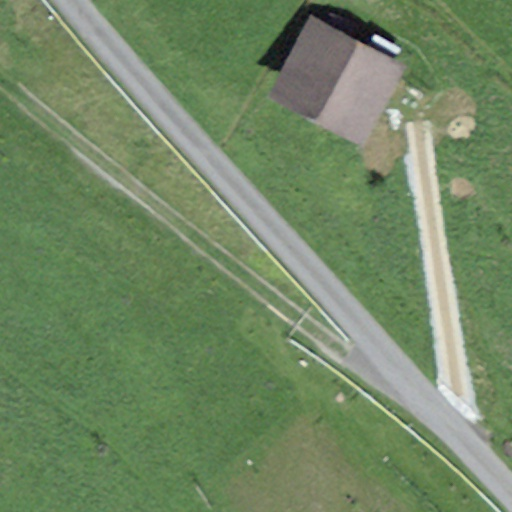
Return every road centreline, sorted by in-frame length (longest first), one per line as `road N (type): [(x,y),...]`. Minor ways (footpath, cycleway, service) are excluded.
road 1 (track): [(0,80),(40,120),(306,326),(511,467)]
road 2 (track): [(511,464),(101,0)]
